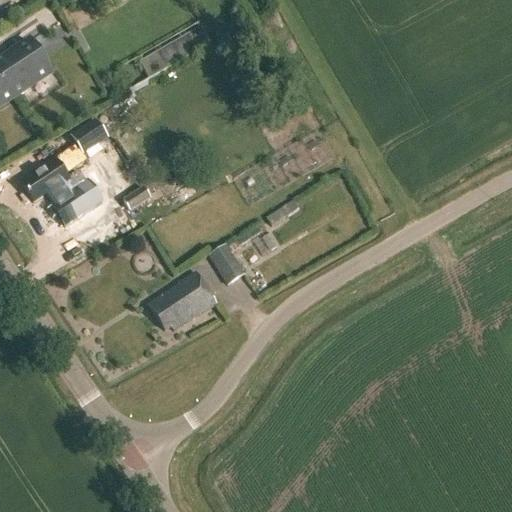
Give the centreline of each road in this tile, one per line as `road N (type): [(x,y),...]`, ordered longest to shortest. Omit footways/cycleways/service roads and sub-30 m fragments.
road 1 (unclassified): [(137,469),(206,406),(290,306),(511,179)]
road 2 (tertiary): [(137,469),(0,263)]
